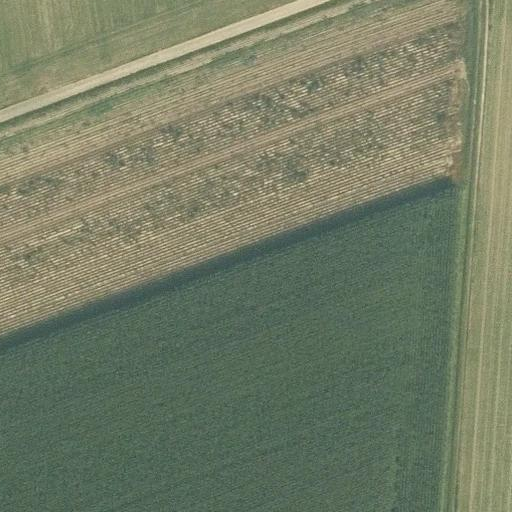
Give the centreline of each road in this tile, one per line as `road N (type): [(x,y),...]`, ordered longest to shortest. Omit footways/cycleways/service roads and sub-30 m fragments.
road 1 (track): [(450,511),(484,0)]
road 2 (track): [(312,0),(0,114)]
